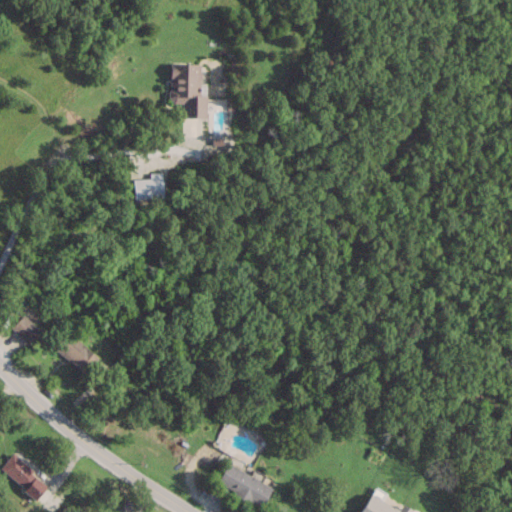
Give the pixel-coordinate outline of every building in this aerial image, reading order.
[(178,119),(199,119),(199,65),(165,65),(165,104),(178,104),(178,119)] [(157,173),(145,173),(145,179),(129,179),(129,199),(157,199),(157,173)] [(6,328),(22,343),(35,330),(19,315),(6,328)] [(49,350),(86,371),(96,354),(58,333),(49,350)] [(0,469),(19,488),(15,492),(28,504),(45,486),(9,453),(0,462),(0,469)] [(267,484),(221,463),(212,485),(257,505),(267,484)] [(353,511),(407,511),(408,511),(381,497),(381,496),(366,488),(353,511)]
